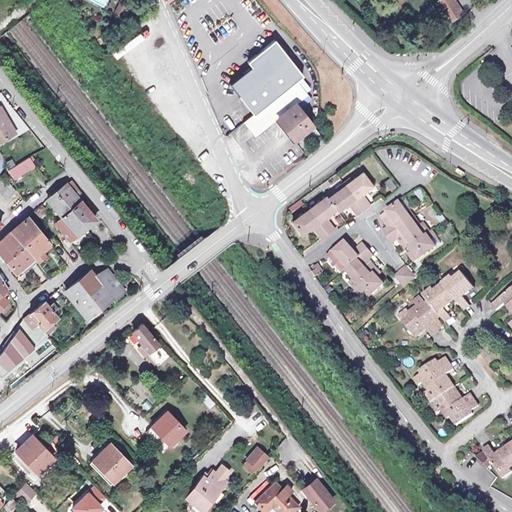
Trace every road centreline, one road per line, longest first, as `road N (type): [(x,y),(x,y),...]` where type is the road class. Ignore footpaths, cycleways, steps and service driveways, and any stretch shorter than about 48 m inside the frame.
road 1 (unclassified): [(296,265),(440,460)]
road 2 (residential): [(156,0),(253,215)]
road 3 (tertiary): [(0,411),(163,281)]
road 4 (tertiary): [(253,215),(400,94)]
road 5 (residential): [(163,281),(86,259),(27,304)]
road 6 (secondary): [(291,0),(351,67),(400,94)]
road 7 (residential): [(74,166),(163,281)]
road 8 (tertiary): [(511,1),(400,94)]
road 9 (secondary): [(400,94),(447,143),(511,185)]
road 10 (residential): [(511,342),(485,327),(462,345),(504,404)]
road 11 (secondary): [(511,161),(400,94)]
road 12 (secondary): [(400,94),(313,0)]
road 13 (unclassified): [(0,435),(69,381),(103,384)]
